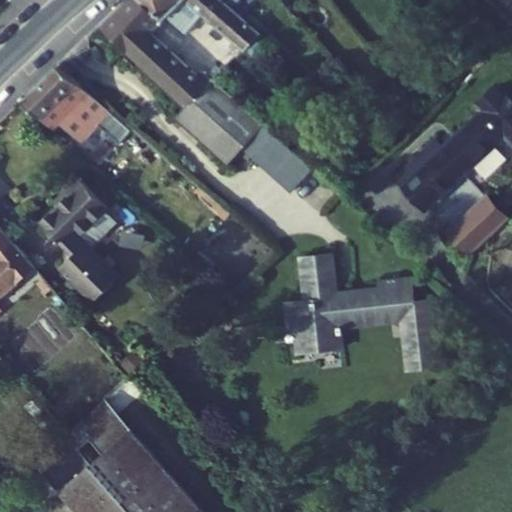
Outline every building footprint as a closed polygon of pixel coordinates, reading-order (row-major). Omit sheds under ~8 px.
[(130,0),(109,0),(98,12),(185,91),(215,61),(205,52),(197,61),(152,20),(130,0)] [(156,0),(130,0),(152,20),(164,6),(156,0)] [(156,0),(164,6),(169,0),(212,0),(246,30),(253,22),(228,0),(156,0)] [(18,92),(51,120),(81,88),(105,110),(112,103),(55,54),(18,92)] [(215,61),(185,91),(174,104),(226,150),(242,134),(266,111),(222,71),(223,69),(215,61)] [(433,206),(445,218),(511,155),(511,97),(505,91),(399,189),(423,215),(433,206)] [(315,154),(266,111),(242,134),(293,179),(315,154)] [(101,200),(103,198),(76,171),(35,212),(63,240),(65,238),(78,250),(114,213),(101,200)] [(442,233),(465,257),(508,217),(485,193),(442,233)] [(0,225),(0,283),(32,258),(13,234),(10,237),(1,225),(0,225)] [(324,244),(297,246),(301,287),(283,289),(286,316),(294,316),(296,338),(341,333),(339,317),(393,312),(398,361),(429,358),(423,291),(405,292),(403,269),(370,272),(371,279),(328,283),(324,244)] [(199,511),(114,421),(49,481),(78,511),(199,511)]
